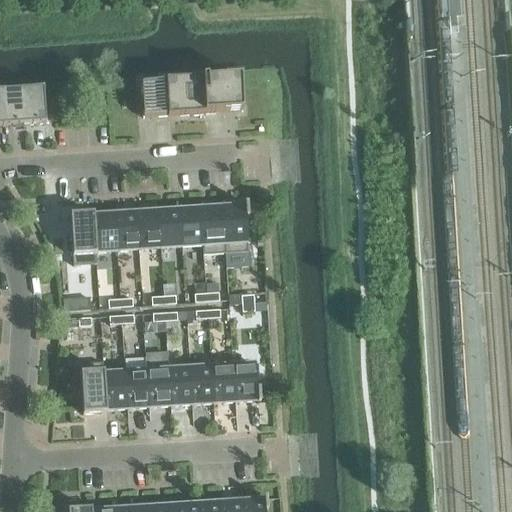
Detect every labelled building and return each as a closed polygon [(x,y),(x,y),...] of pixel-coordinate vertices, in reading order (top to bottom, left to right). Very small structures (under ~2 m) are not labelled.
[(239,79),(206,82),(206,80),(164,83),(164,84),(140,86),(142,120),(166,118),(166,119),(217,116),(217,115),(241,113),(239,79)] [(42,91),(20,93),(23,128),(44,126),(42,91)] [(20,93),(0,94),(2,129),(23,128),(20,93)] [(243,209),(221,210),(224,256),(247,255),(246,245),(248,245),(246,207),(243,207),(243,209)] [(221,210),(199,212),(202,248),(201,248),(202,258),(224,256),(221,210)] [(199,212),(178,213),(180,250),(201,248),(202,248),(199,212)] [(178,213),(156,215),(159,251),(180,250),(178,213)] [(156,215),(135,216),(137,253),(159,251),(156,215)] [(91,219),(92,219),(92,216),(69,218),(70,241),(66,241),(66,254),(71,254),(72,268),(95,267),(95,256),(94,256),(91,219)] [(135,216),(113,218),(116,254),(137,253),(135,216)] [(113,218),(92,219),(91,219),(94,256),(95,256),(116,254),(113,218)] [(217,286),(205,287),(205,297),(217,296),(217,286)] [(217,296),(205,297),(206,305),(218,304),(217,296)] [(206,305),(205,297),(193,297),(194,306),(206,305)] [(174,298),(162,299),(162,308),(175,307),(174,298)] [(240,299),(240,307),(253,306),(252,298),(240,299)] [(162,308),(162,299),(150,300),(150,308),(162,308)] [(240,299),(227,300),(228,308),(240,307),(240,299)] [(68,302),(69,314),(89,313),(88,301),(68,302)] [(131,301),(119,302),(119,310),(132,310),(131,301)] [(119,310),(119,302),(107,303),(107,311),(119,310)] [(253,306),(240,307),(241,315),(253,314),(253,306)] [(218,312),(206,313),(207,322),(219,321),(218,312)] [(207,322),(206,313),(194,314),(195,322),(207,322)] [(175,315),(163,316),(164,324),(176,323),(175,315)] [(164,324),(163,316),(151,317),(151,325),(164,324)] [(132,318),(120,319),(120,327),(133,326),(132,318)] [(120,327),(120,319),(108,319),(108,328),(120,327)] [(77,328),(77,330),(90,329),(89,321),(77,321),(77,328)] [(102,377),(102,365),(78,366),(79,381),(75,382),(76,394),(80,394),(82,417),(105,415),(105,413),(102,377)] [(256,367),(231,368),(234,405),(256,403),(256,406),(259,406),(256,367)] [(231,368),(210,370),(212,406),(234,405),(231,368)] [(210,370),(188,371),(191,408),(212,406),(210,370)] [(188,371),(167,373),(169,409),(191,408),(188,371)] [(167,373),(145,374),(148,410),(169,409),(167,373)] [(145,374),(124,376),(126,412),(148,410),(145,374)] [(124,376),(102,377),(105,413),(126,412),(124,376)] [(262,503),(240,504),(240,511),(265,511),(265,501),(262,501),(262,503)]
